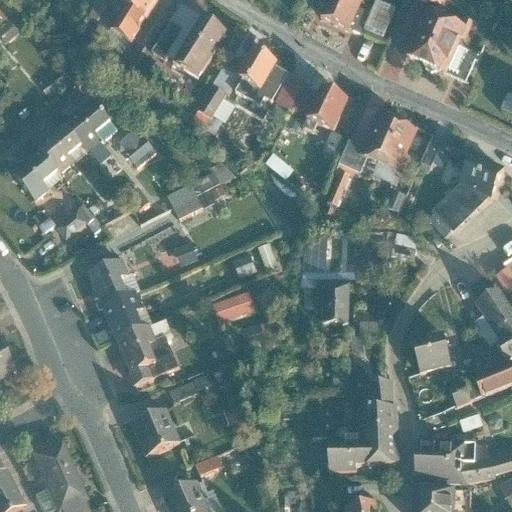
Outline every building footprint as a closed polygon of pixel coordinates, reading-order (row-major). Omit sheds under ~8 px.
[(129,47),(159,0),(128,0),(120,12),(123,13),(109,34),(129,47)] [(357,15),(361,5),(350,0),(329,0),(320,24),(348,36),(357,15)] [(438,13),(443,0),(413,0),(413,2),(438,13)] [(370,20),(357,15),(348,36),(361,41),(370,20)] [(442,80),(462,34),(425,18),(405,64),(442,80)] [(224,59),(234,44),(201,22),(189,41),(187,43),(172,67),(197,83),(216,55),(224,59)] [(187,43),(189,41),(169,28),(150,58),(164,65),(181,40),(187,43)] [(257,98),(274,68),(249,54),(232,84),(257,98)] [(274,106),(290,114),(304,85),(288,77),(274,106)] [(210,124),(224,100),(211,93),(196,117),(210,124)] [(332,139),(347,105),(320,93),(305,127),(332,139)] [(92,109),(62,133),(86,160),(99,149),(93,143),(110,129),(92,109)] [(397,181),(416,136),(378,121),(364,154),(360,166),(397,181)] [(86,160),(62,133),(34,157),(36,159),(56,181),(59,184),(86,160)] [(360,166),(364,154),(349,148),(338,171),(354,178),(360,166)] [(430,175),(439,154),(428,149),(419,170),(430,175)] [(42,192),(56,181),(36,159),(11,180),(35,208),(48,197),(42,192)] [(503,174),(474,163),(460,195),(430,221),(452,241),(490,208),(503,174)] [(189,192),(165,204),(177,229),(201,217),(189,192)] [(42,209),(31,215),(43,236),(54,230),(42,209)] [(76,220),(55,236),(64,247),(85,231),(76,220)] [(328,274),(331,239),(316,238),(313,272),(328,274)] [(188,243),(174,251),(183,268),(197,261),(188,243)] [(251,258),(235,264),(241,281),(258,274),(251,258)] [(511,292),(511,268),(511,267),(499,274),(511,293),(511,292)] [(118,268),(88,281),(102,313),(132,300),(118,268)] [(349,329),(349,281),(322,281),(322,329),(349,329)] [(511,360),(511,310),(499,290),(474,306),(509,362),(511,360)] [(252,294),(216,307),(223,326),(259,313),(252,294)] [(132,300),(102,313),(116,344),(146,331),(132,300)] [(262,326),(242,333),(248,351),(268,344),(262,326)] [(146,331),(116,344),(138,392),(167,379),(146,331)] [(412,346),(420,377),(451,369),(443,338),(412,346)] [(355,384),(366,383),(366,342),(355,342),(355,384)] [(0,380),(14,373),(0,346),(0,380)] [(511,365),(476,380),(484,400),(511,388),(511,365)] [(358,390),(360,434),(398,432),(397,413),(393,413),(391,388),(358,390)] [(191,391),(168,401),(173,412),(196,402),(191,391)] [(457,413),(470,404),(464,395),(451,404),(457,413)] [(293,423),(292,402),(278,403),(280,424),(293,423)] [(166,419),(136,431),(148,465),(179,453),(166,419)] [(360,434),(360,439),(378,439),(379,471),(400,470),(398,432),(360,434)] [(328,445),(329,479),(357,477),(356,472),(379,471),(378,439),(360,439),(361,444),(352,444),(328,445)] [(68,511),(91,503),(65,443),(32,457),(55,511),(68,511)] [(418,449),(417,469),(464,472),(476,470),(476,469),(477,452),(466,451),(418,449)] [(417,469),(416,489),(463,491),(464,488),(496,483),(495,481),(511,475),(511,457),(491,464),(492,467),(476,470),(464,472),(417,469)] [(219,460),(197,469),(201,480),(224,470),(219,460)] [(0,511),(20,511),(23,511),(5,474),(0,476),(0,511)] [(511,484),(500,491),(511,511),(511,484)] [(211,511),(201,487),(168,501),(172,511),(211,511)] [(414,496),(413,511),(470,511),(471,499),(436,497),(435,496),(416,496),(414,496)] [(94,511),(91,503),(68,511),(94,511)]
